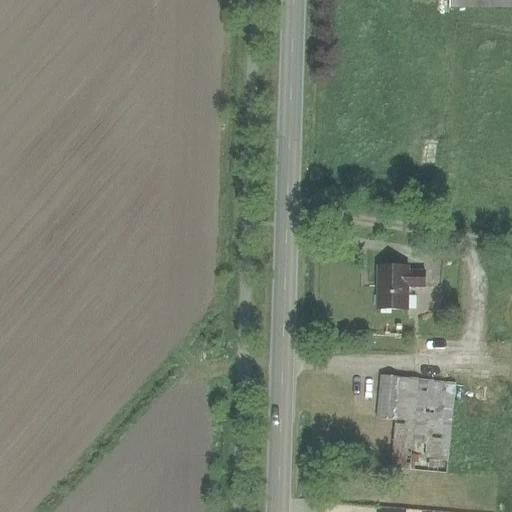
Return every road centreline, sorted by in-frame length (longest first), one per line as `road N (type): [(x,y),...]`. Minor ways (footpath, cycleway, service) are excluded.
road 1 (unclassified): [(295,0),(278,511)]
road 2 (primary): [(209,511),(220,0)]
road 3 (unclassified): [(179,511),(189,0)]
road 4 (track): [(288,218),(348,219),(511,246)]
